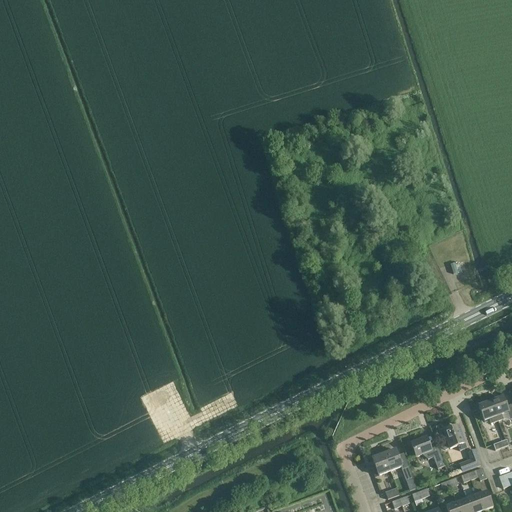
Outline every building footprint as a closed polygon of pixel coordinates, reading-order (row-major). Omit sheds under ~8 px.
[(404,288),(416,285),(414,277),(402,280),(404,288)] [(177,381),(171,384),(184,408),(190,405),(177,381)] [(503,398),(491,403),(498,423),(503,421),(502,416),(508,414),(511,421),(511,420),(511,405),(511,406),(506,408),(503,398)] [(171,403),(164,405),(167,415),(173,414),(171,403)] [(491,425),(498,423),(491,403),(478,407),(484,422),(489,420),(491,425)] [(443,433),(446,441),(442,442),(441,445),(442,450),(445,451),(449,449),(450,450),(458,447),(460,452),(467,450),(458,428),(443,433)] [(445,468),(440,454),(436,444),(429,447),(426,439),(411,445),(416,458),(423,456),(428,461),(433,459),(438,470),(445,468)] [(495,452),(508,447),(506,441),(493,446),(495,452)] [(384,455),(390,473),(402,468),(395,451),(384,455)] [(459,465),(462,473),(481,466),(475,452),(468,454),(470,461),(459,465)] [(390,473),(384,455),(372,460),(379,477),(390,473)] [(408,468),(401,471),(405,482),(412,480),(408,468)] [(478,479),(480,483),(486,480),(482,470),(469,475),(471,482),(478,479)] [(463,485),(471,482),(469,475),(460,478),(463,485)] [(504,476),(499,479),(503,490),(509,488),(504,476)] [(448,483),(451,490),(453,494),(458,492),(457,488),(458,487),(456,480),(448,483)] [(448,483),(434,488),(436,495),(451,490),(448,483)] [(385,494),(387,501),(399,496),(397,490),(385,494)] [(427,491),(420,493),(422,500),(429,497),(427,491)] [(475,492),(477,497),(482,511),(483,511),(493,509),(487,493),(482,495),(480,491),(475,492)] [(414,502),(422,500),(420,493),(412,496),(414,502)] [(470,511),(482,511),(477,497),(466,501),(470,511)] [(400,500),(402,507),(410,504),(407,498),(400,500)] [(402,507),(400,500),(392,503),(395,510),(402,507)] [(459,511),(470,511),(466,501),(456,504),(459,511)]
